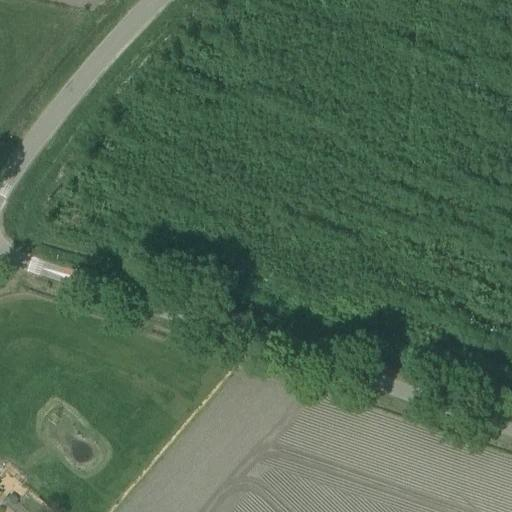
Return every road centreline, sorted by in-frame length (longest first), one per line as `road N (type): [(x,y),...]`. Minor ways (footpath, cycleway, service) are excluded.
road 1 (unclassified): [(511,430),(0,253)]
road 2 (unclassified): [(0,191),(93,65),(155,0)]
